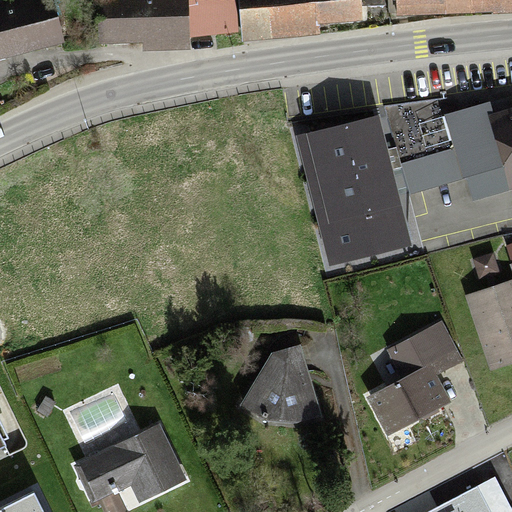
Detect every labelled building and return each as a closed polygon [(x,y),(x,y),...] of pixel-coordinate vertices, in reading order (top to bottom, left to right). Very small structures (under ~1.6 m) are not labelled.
[(31,0),(0,8),(0,59),(60,43),(48,0),(31,0)] [(186,0),(100,0),(101,42),(143,42),(143,51),(187,50),(187,35),(187,8),(186,0)] [(359,0),(236,0),(238,39),(319,37),(319,24),(360,23),(359,0)] [(394,0),(395,15),(425,16),(425,0),(394,0)] [(470,12),(470,0),(425,0),(425,16),(470,16),(470,12)] [(511,0),(470,0),(470,12),(511,12),(511,0)] [(187,8),(187,35),(233,34),(232,7),(187,8)] [(468,181),(507,168),(492,122),(487,108),(449,120),(468,181)] [(378,114),(295,135),(328,267),(412,246),(378,114)] [(511,115),(492,122),(507,168),(511,183),(511,115)] [(511,286),(468,301),(492,370),(511,363),(511,286)] [(431,364),(437,374),(462,361),(441,321),(386,349),(402,379),(431,364)] [(271,353),(240,406),(264,421),(296,423),(321,417),(300,345),(271,353)] [(402,379),(367,397),(387,437),(452,404),(437,374),(431,364),(402,379)] [(0,446),(4,445),(2,441),(9,437),(0,419),(0,446)] [(155,428),(74,465),(91,504),(133,485),(141,502),(180,484),(155,428)] [(43,511),(34,493),(0,510),(0,511),(43,511)]
